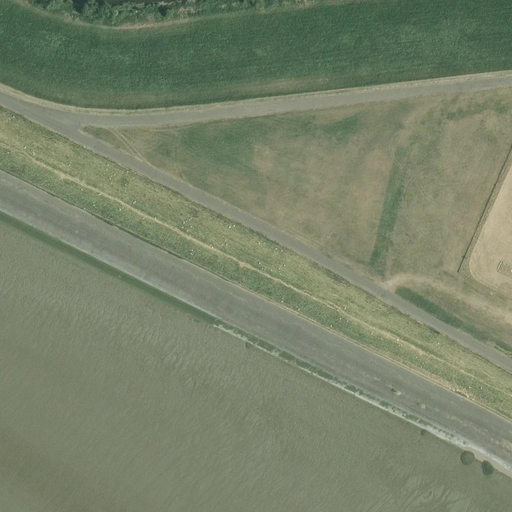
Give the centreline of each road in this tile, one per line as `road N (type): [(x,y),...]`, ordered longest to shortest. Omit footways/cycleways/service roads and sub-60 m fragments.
road 1 (unclassified): [(511,361),(41,114)]
road 2 (unclassified): [(41,114),(511,76)]
